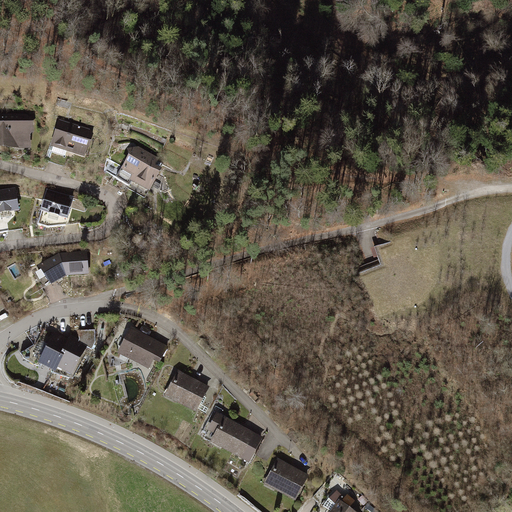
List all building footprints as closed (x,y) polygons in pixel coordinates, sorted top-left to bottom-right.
[(32,115),(0,114),(0,149),(30,150),(29,136),(33,133),(32,115)] [(86,131),(58,121),(48,147),(84,160),(94,134),(86,131)] [(116,175),(130,183),(147,153),(136,147),(123,147),(127,158),(116,175)] [(147,153),(130,183),(147,192),(162,163),(147,153)] [(15,190),(0,192),(0,218),(19,215),(15,190)] [(73,198),(44,191),(38,215),(67,222),(73,198)] [(56,255),(37,267),(48,286),(65,278),(88,278),(87,252),(56,255)] [(169,348),(130,329),(116,356),(150,372),(153,365),(159,367),(169,348)] [(70,342),(56,371),(72,379),(87,351),(91,353),(95,346),(95,333),(79,333),(78,342),(73,338),(70,342)] [(70,342),(52,335),(36,364),(54,374),(56,371),(70,342)] [(209,390),(176,373),(163,397),(196,415),(209,390)] [(264,439),(214,413),(205,431),(214,436),(210,443),(251,465),(264,439)] [(310,476),(276,460),(263,486),(297,503),(310,476)] [(351,511),(336,500),(327,511),(351,511)]
